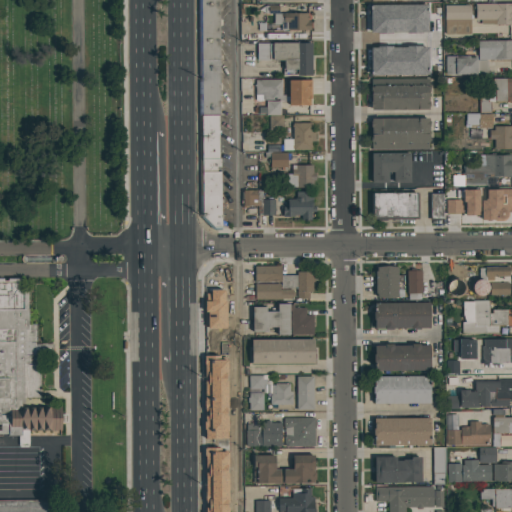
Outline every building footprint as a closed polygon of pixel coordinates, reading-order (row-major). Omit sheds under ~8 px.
[(219,0),(201,0),(202,228),(221,228),(219,0)] [(511,3),(475,5),(475,20),(488,20),(488,25),(511,24),(511,3)] [(428,5),(369,7),(370,35),(428,34),(428,5)] [(470,5),(444,6),(445,35),(470,35),(470,5)] [(311,31),(310,13),(281,13),(281,31),(311,31)] [(511,40),(477,41),(478,60),(511,59),(511,40)] [(311,43),(256,44),(257,61),(284,60),(284,70),(297,70),(297,75),(312,75),(311,43)] [(428,77),(428,47),(370,46),(370,76),(428,77)] [(488,74),(487,58),(445,59),(446,75),(488,74)] [(491,128),(491,102),(511,101),(511,78),(492,79),(492,94),(479,94),(479,128),(491,128)] [(281,80),(255,80),(256,101),(282,100),(281,80)] [(311,81),(288,81),(289,106),(311,105),(311,81)] [(429,111),(429,86),(371,85),(371,110),(429,111)] [(266,115),(280,115),(280,102),(266,101),(266,115)] [(370,148),(428,148),(429,119),(371,118),(370,148)] [(314,123),(292,123),(292,139),(283,140),(283,151),(314,150),(314,123)] [(511,127),(489,128),(489,140),(494,140),(494,149),(511,149),(511,127)] [(287,153),(270,153),(270,168),(287,169),(287,153)] [(410,153),(371,154),(372,184),(388,183),(388,174),(393,174),(393,183),(410,183),(410,153)] [(511,155),(473,155),(473,166),(464,165),(464,180),(487,180),(487,176),(511,177),(511,155)] [(313,187),(313,165),(291,165),(291,174),(286,174),(286,187),(313,187)] [(511,189),(486,190),(487,200),(481,200),(481,221),(511,220),(511,189)] [(274,200),(262,200),(262,191),(243,190),(243,206),(262,206),(262,216),(274,216),(274,200)] [(479,190),(464,190),(464,216),(479,215),(479,190)] [(296,192),(296,200),(285,200),(285,216),(302,217),(302,220),(312,220),(312,192),(296,192)] [(416,193),(372,194),(373,219),(417,218),(416,193)] [(443,193),(431,193),(431,218),(444,218),(443,193)] [(461,200),(446,200),(446,214),(461,214),(461,200)] [(255,283),(255,298),(294,298),(295,276),(281,275),(281,267),(255,266),(255,283)] [(397,267),(375,267),(376,299),(398,298),(397,267)] [(509,268),(486,267),(485,282),(509,282),(509,268)] [(406,271),(407,294),(422,294),(421,271),(406,271)] [(297,299),(312,299),(312,272),(297,272),(297,299)] [(473,282),(474,295),(489,294),(488,281),(473,282)] [(0,283),(20,283),(20,293),(29,293),(30,327),(41,326),(41,409),(61,409),(61,438),(0,438),(0,283)] [(509,296),(510,284),(490,283),(490,295),(509,296)] [(511,325),(511,309),(490,310),(489,301),(462,301),(463,334),(490,333),(490,327),(511,325)] [(429,303),(373,304),(374,329),(430,328),(429,303)] [(253,309),(252,332),(268,333),(269,328),(277,328),(277,336),(289,336),(290,304),(277,304),(277,309),(253,309)] [(291,333),(313,332),(313,315),(306,315),(306,308),(291,308),(291,333)] [(314,339),(251,340),(251,365),(314,364),(314,339)] [(511,339),(482,340),(483,364),(511,362),(511,339)] [(475,340),(459,340),(459,359),(475,360),(475,340)] [(374,371),(430,370),(429,345),(374,346),(374,371)] [(206,511),(222,511),(220,350),(205,350),(206,511)] [(291,405),(291,384),(267,385),(267,376),(248,376),(249,411),(263,410),(262,393),(270,393),(270,405),(291,405)] [(313,410),(313,376),(296,377),(297,410),(313,410)] [(373,404),(430,404),(430,377),(373,376),(373,404)] [(508,407),(508,400),(511,400),(511,382),(476,383),(476,391),(459,391),(459,397),(449,397),(449,409),(508,407)] [(492,434),(511,434),(511,417),(493,418),(492,434)] [(315,446),(315,418),(283,418),(284,447),(315,446)] [(373,419),(373,446),(430,446),(430,418),(373,419)] [(281,446),(281,422),(260,422),(260,425),(245,425),(245,446),(281,446)] [(488,446),(488,423),(468,423),(468,429),(446,429),(446,445),(488,446)] [(495,463),(495,448),(478,448),(478,464),(495,463)] [(253,484),(315,483),(315,455),(292,455),(293,469),(275,470),(275,455),(253,455),(253,484)] [(375,483),(421,483),(421,458),(374,458),(375,483)] [(490,481),(490,465),(478,465),(478,460),(463,460),(463,464),(447,464),(448,483),(490,481)] [(492,482),(511,482),(511,463),(493,463),(492,482)] [(375,487),(375,502),(387,502),(387,511),(404,511),(405,508),(433,508),(433,487),(375,487)] [(491,509),(511,509),(511,488),(480,490),(480,500),(491,500),(491,509)] [(314,511),(314,498),(310,498),(310,489),(291,489),(292,494),(278,494),(278,511),(314,511)] [(0,500),(0,511),(53,511),(53,500),(0,500)]
